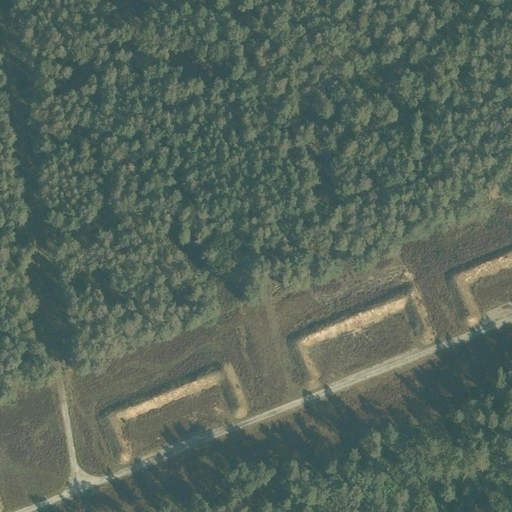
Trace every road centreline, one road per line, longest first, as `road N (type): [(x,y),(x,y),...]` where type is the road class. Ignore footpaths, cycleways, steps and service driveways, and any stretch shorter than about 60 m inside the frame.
road 1 (track): [(49,511),(511,324)]
road 2 (track): [(0,22),(74,502)]
